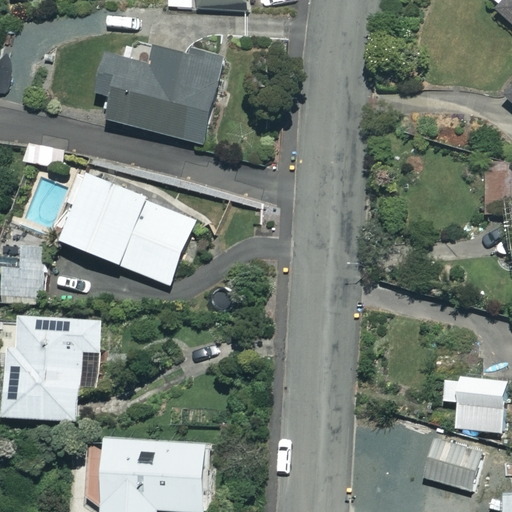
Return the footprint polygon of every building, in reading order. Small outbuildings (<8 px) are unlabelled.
[(202,0),(203,10),(255,5),(254,0),(202,0)] [(511,0),(505,0),(501,5),(511,14),(511,0)] [(119,94),(112,118),(206,145),(231,57),(165,38),(157,66),(111,53),(101,89),(119,94)] [(96,168),(67,234),(174,282),(203,217),(96,168)] [(53,235),(11,227),(0,288),(0,295),(41,302),(53,235)] [(15,344),(12,411),(84,415),(87,352),(105,353),(107,316),(26,312),(24,344),(15,344)] [(511,389),(474,386),(470,432),(511,435),(511,389)] [(116,434),(110,511),(165,511),(166,501),(208,504),(213,441),(116,434)] [(438,435),(425,476),(475,491),(487,451),(438,435)]
